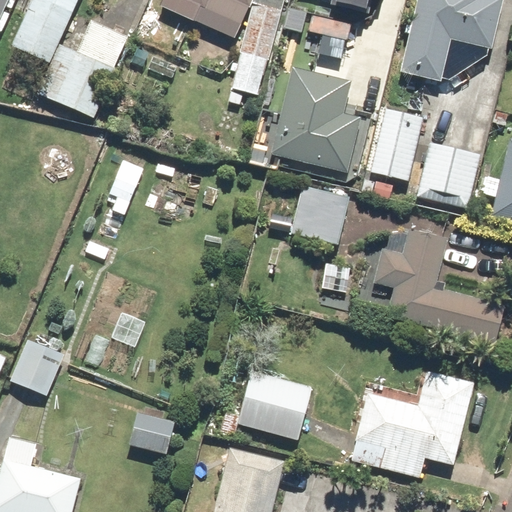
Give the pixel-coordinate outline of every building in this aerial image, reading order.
[(0,0),(0,23),(10,0),(0,0)] [(35,0),(15,45),(54,62),(81,0),(35,0)] [(264,95),(287,0),(162,0),(159,6),(237,37),(249,5),(254,8),(234,88),(264,95)] [(421,0),(405,71),(445,80),(445,77),(453,79),(491,55),(493,49),(496,49),(507,0),(421,0)] [(63,45),(43,94),(99,116),(131,36),(92,20),(80,52),(63,45)] [(356,80),(297,66),(276,153),(352,171),(365,117),(348,113),(356,80)] [(426,117),(390,109),(375,171),(411,180),(426,117)] [(484,155),(433,143),(421,196),(472,208),(484,155)] [(511,148),(496,215),(511,218),(511,148)] [(147,168),(126,160),(113,194),(133,202),(147,168)] [(353,199),(306,187),(295,232),(342,244),(353,199)] [(378,282),(399,287),(392,315),(500,341),(509,304),(440,287),(452,238),(413,229),(407,253),(386,248),(378,282)] [(354,267),(329,260),(322,286),(348,293),(354,267)] [(14,380),(49,395),(67,354),(32,339),(14,380)] [(0,352),(0,378),(10,356),(0,352)] [(315,386),(254,371),(241,423),(302,438),(315,386)] [(424,477),(429,457),(457,464),(478,382),(431,371),(423,405),(372,393),(355,460),(424,477)] [(142,412),(134,445),(170,454),(178,421),(142,412)] [(41,444),(14,437),(0,490),(0,511),(76,511),(85,479),(35,466),(41,444)] [(275,511),(288,460),(235,447),(217,511),(275,511)]
